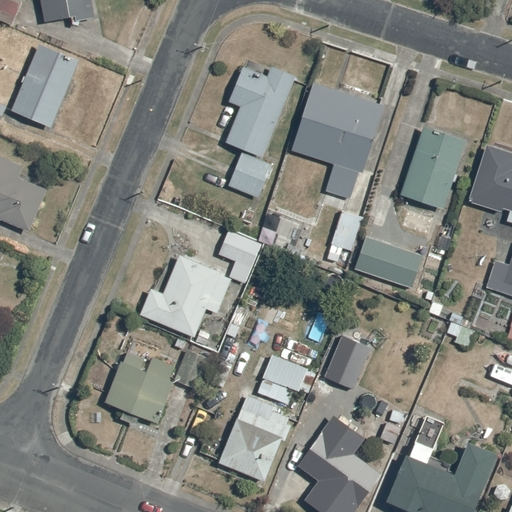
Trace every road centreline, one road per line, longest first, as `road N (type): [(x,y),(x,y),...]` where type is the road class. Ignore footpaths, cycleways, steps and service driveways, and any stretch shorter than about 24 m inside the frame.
road 1 (residential): [(4,465),(200,0)]
road 2 (residential): [(336,0),(511,56)]
road 3 (residential): [(4,465),(123,511)]
